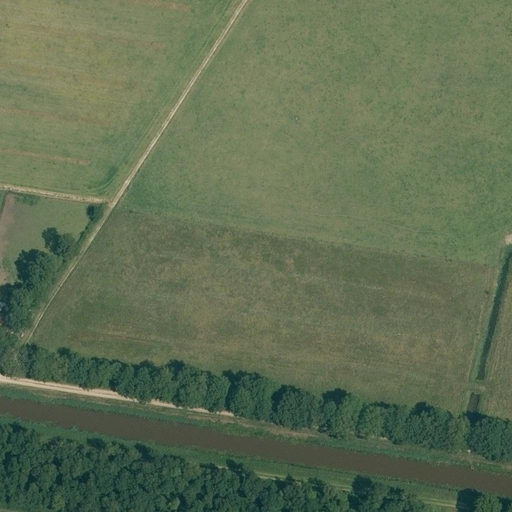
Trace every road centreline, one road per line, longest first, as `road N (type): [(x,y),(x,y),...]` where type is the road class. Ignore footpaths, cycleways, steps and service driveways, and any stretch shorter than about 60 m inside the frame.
road 1 (track): [(511,455),(4,377)]
road 2 (track): [(494,511),(0,436)]
road 3 (unknown): [(244,0),(4,377)]
